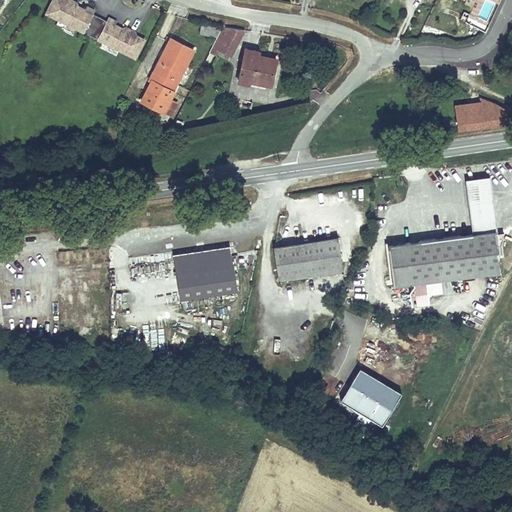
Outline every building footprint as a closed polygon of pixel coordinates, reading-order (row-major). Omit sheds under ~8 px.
[(51,0),(44,14),(84,34),(84,33),(97,39),(96,40),(136,60),(146,39),(137,35),(136,32),(125,26),(122,27),(115,24),(117,20),(108,16),(106,20),(93,14),(95,10),(86,6),(85,9),(78,5),(77,2),(73,0),(51,0)] [(480,17),(487,20),(494,3),(486,0),(480,17)] [(201,24),(199,34),(216,38),(221,28),(201,24)] [(216,38),(208,53),(216,57),(219,51),(231,57),(245,30),(221,27),(221,28),(216,38)] [(140,102),(164,114),(172,100),(176,90),(174,89),(195,48),(170,36),(149,78),(152,79),(140,102)] [(261,51),(245,48),(238,83),(250,85),(250,83),(273,87),(278,58),(261,54),(261,51)] [(179,104),(172,100),(164,114),(172,118),(179,104)] [(511,124),(511,112),(480,101),(480,102),(481,110),(483,128),(511,124)] [(457,113),(481,110),(480,102),(456,105),(457,113)] [(483,128),(481,110),(457,113),(459,131),(483,128)] [(464,179),(471,234),(496,231),(489,175),(464,179)] [(471,234),(387,246),(393,287),(502,271),(496,231),(471,234)] [(338,238),(273,248),(279,281),(343,271),(338,238)] [(174,254),(180,300),(236,291),(229,246),(174,254)] [(441,293),(440,282),(430,282),(431,294),(441,293)] [(341,401),(382,424),(400,392),(359,369),(341,401)]
